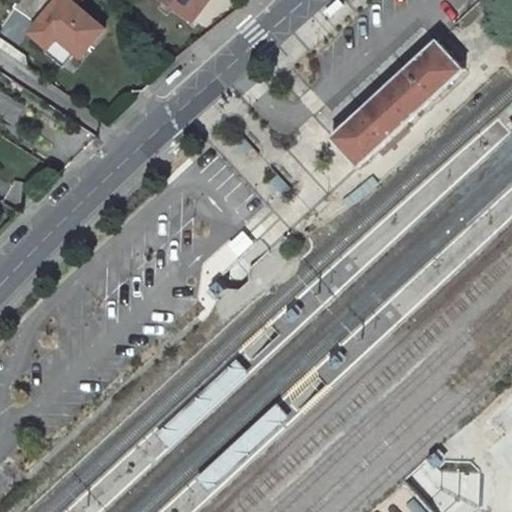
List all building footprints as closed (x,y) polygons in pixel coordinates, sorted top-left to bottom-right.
[(82,58),(107,29),(78,5),(83,0),(20,0),(16,7),(29,16),(39,25),(36,28),(54,43),(49,48),(46,52),(65,68),(77,53),(82,58)] [(163,0),(193,22),(209,0),(163,0)] [(54,43),(36,28),(32,33),(49,48),(54,43)] [(465,69),(437,39),(405,68),(393,80),(392,80),(384,88),(382,90),(377,94),(362,108),(330,137),(358,168),(390,138),(405,125),(421,110),(435,98),(465,69)] [(0,118),(12,126),(24,106),(0,92),(0,118)] [(225,196),(241,218),(261,204),(246,182),(225,196)] [(245,231),(230,246),(240,258),(256,242),(245,231)] [(235,360),(156,434),(167,446),(246,371),(235,360)] [(279,405),(200,479),(211,491),(290,416),(279,405)] [(405,511),(392,496),(373,511),(405,511)]
